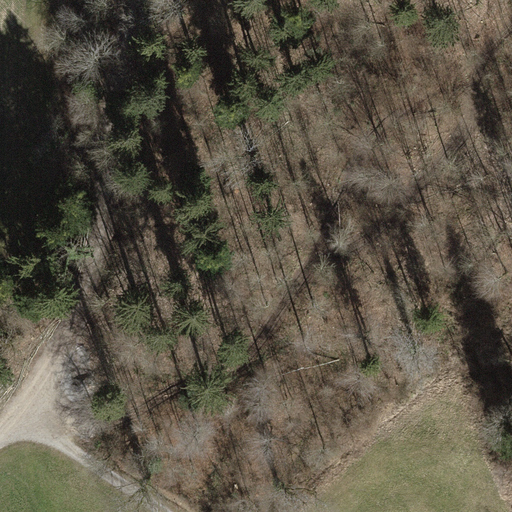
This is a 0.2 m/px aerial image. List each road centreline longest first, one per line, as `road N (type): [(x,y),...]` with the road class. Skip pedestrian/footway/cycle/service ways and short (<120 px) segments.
road 1 (track): [(136,0),(85,300),(0,425)]
road 2 (track): [(159,511),(15,406)]
